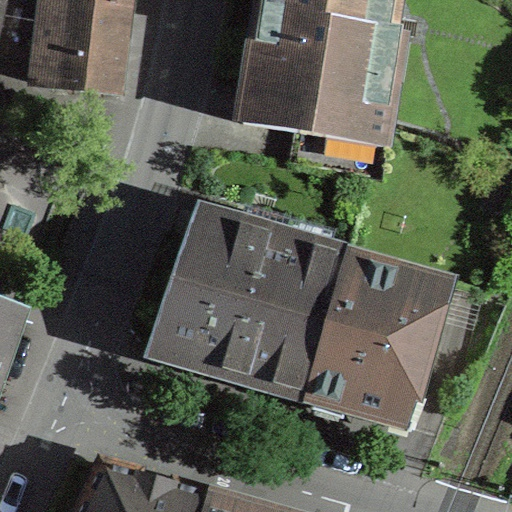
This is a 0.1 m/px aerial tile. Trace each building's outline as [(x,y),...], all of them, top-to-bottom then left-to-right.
[(61,88),(119,94),(131,0),(43,0),(35,75),(52,78),(51,87),(61,88)] [(259,0),(245,86),(249,88),(243,123),(313,135),(332,138),(327,167),(377,175),(401,33),(390,31),(394,0),(259,0)] [(181,276),(154,356),(307,398),(348,254),(203,212),(181,276)] [(348,254),(307,398),(408,427),(434,356),(441,333),(454,284),(348,254)] [(0,390),(30,306),(0,295),(0,390)] [(201,511),(208,494),(154,479),(103,464),(103,465),(80,511),(201,511)] [(269,511),(208,494),(201,511),(269,511)]
